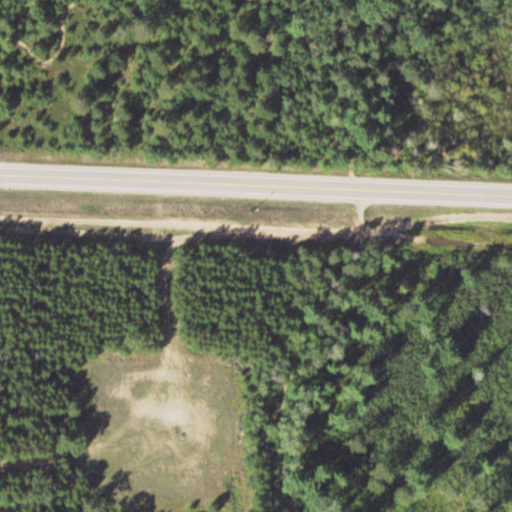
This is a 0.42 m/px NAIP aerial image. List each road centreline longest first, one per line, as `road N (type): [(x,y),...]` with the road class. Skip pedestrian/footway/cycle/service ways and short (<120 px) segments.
road 1 (track): [(0,38),(58,62),(66,13),(82,0),(301,17),(363,190),(362,217),(322,331),(296,498),(301,511)]
road 2 (tertiary): [(511,196),(0,174)]
